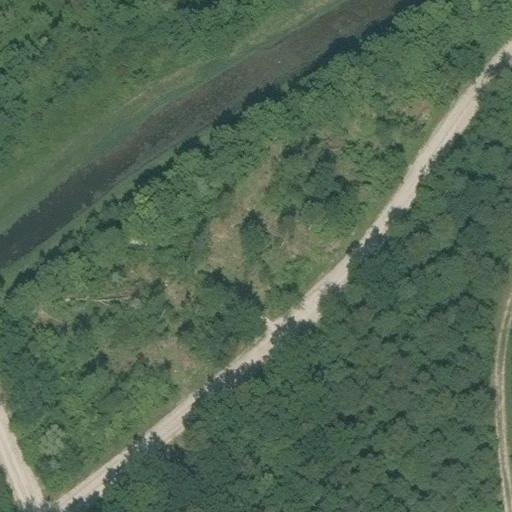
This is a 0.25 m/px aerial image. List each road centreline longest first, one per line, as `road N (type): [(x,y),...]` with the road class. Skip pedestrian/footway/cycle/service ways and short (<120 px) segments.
road 1 (track): [(61,511),(323,287),(511,46)]
road 2 (unknown): [(511,304),(493,402),(504,511)]
